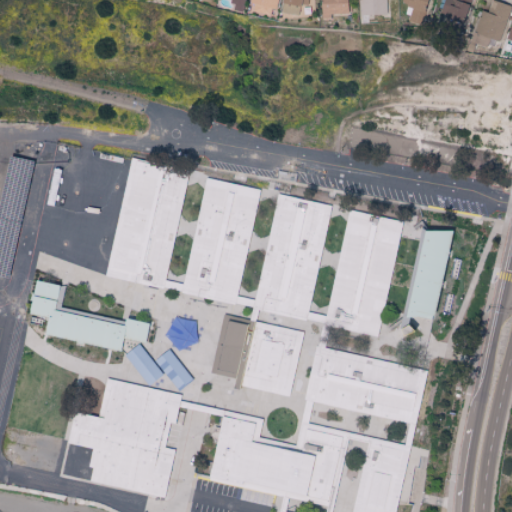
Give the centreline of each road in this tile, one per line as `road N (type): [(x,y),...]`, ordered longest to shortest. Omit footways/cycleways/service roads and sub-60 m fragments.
road 1 (secondary): [(505,299),(463,511)]
road 2 (secondary): [(486,511),(511,368)]
